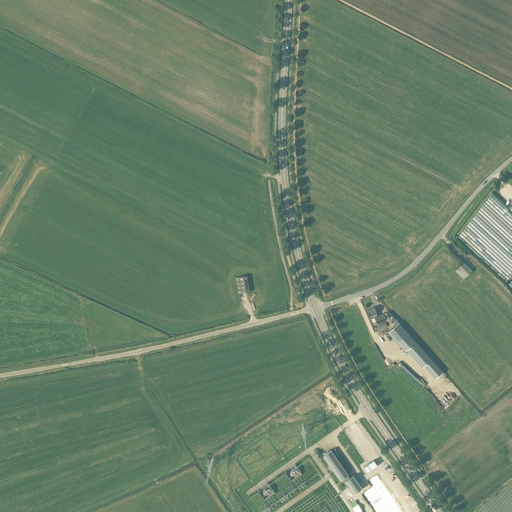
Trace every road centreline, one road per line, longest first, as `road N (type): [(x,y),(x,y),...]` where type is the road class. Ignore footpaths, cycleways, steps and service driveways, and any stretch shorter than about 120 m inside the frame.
road 1 (unclassified): [(0,376),(315,308)]
road 2 (tertiary): [(315,308),(284,178),(288,0)]
road 3 (unclassified): [(315,308),(405,271),(511,158)]
road 4 (tertiary): [(439,511),(359,396),(315,308)]
